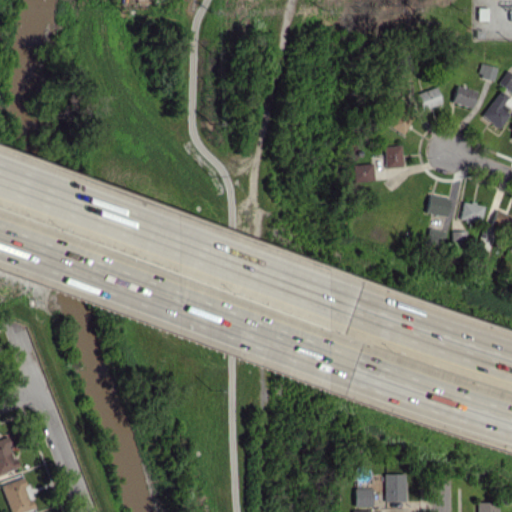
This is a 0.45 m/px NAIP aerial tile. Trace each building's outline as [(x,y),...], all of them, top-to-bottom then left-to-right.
[(412,68),(407,56),(395,61),(400,73),(412,68)] [(492,79),(496,67),(479,62),(476,75),(492,79)] [(496,82),(511,92),(511,91),(511,73),(505,69),(496,82)] [(471,107),(476,90),(455,85),(450,101),(471,107)] [(421,110),(441,103),(435,86),(415,93),(421,110)] [(480,114),(498,128),(509,113),(500,106),(507,96),(498,90),(480,114)] [(411,115),(395,108),(387,126),(403,133),(411,115)] [(384,167),(401,166),(399,144),(382,146),(384,167)] [(372,180),(371,163),(351,164),(352,182),(372,180)] [(448,197),(427,195),(425,213),(446,215),(448,197)] [(462,201),(459,218),(480,221),(483,204),(462,201)] [(511,225),(511,216),(496,209),(489,224),(509,232),(511,225)] [(444,230),(426,229),(425,245),(443,246),(444,230)] [(0,437),(0,471),(14,467),(5,436),(0,437)] [(403,473),(382,473),(383,501),(404,500),(403,473)] [(31,507),(19,477),(0,484),(0,491),(8,511),(23,511),(22,510),(31,507)] [(353,506),(370,505),(370,488),(352,488),(353,506)]
